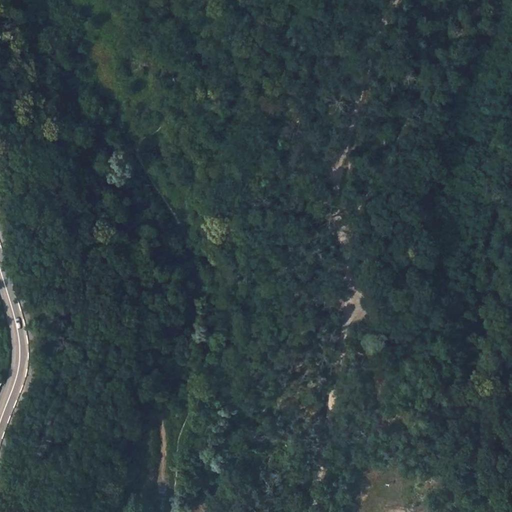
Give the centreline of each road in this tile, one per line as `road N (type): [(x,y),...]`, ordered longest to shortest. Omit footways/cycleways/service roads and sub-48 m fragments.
road 1 (track): [(355,288),(338,176),(373,41),(394,0)]
road 2 (track): [(355,288),(312,511)]
road 3 (track): [(478,418),(355,288)]
road 4 (unclassified): [(503,511),(482,462),(478,418),(482,397),(511,355)]
road 5 (tertiary): [(0,419),(20,363),(0,266)]
